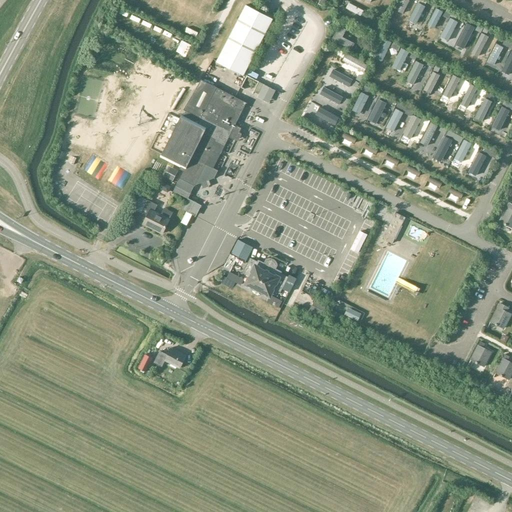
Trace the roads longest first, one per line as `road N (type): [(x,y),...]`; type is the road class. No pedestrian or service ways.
road 1 (secondary): [(511,481),(173,312)]
road 2 (secondary): [(173,312),(0,223)]
